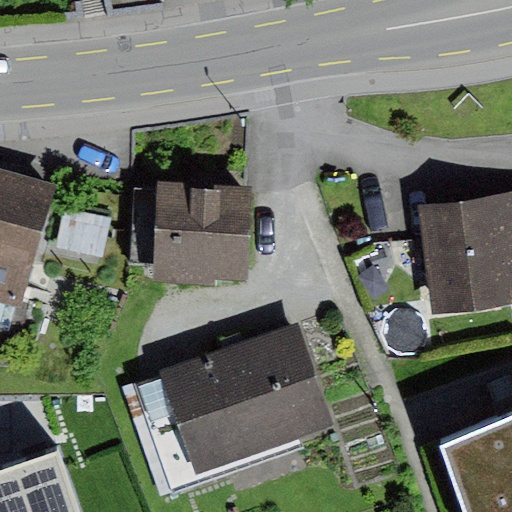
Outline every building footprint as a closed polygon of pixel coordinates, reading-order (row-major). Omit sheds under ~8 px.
[(57,190),(0,174),(0,303),(24,310),(57,190)] [(254,196),(159,188),(159,194),(133,192),(128,253),(155,255),(152,285),(214,290),(215,284),(245,287),(254,196)] [(511,200),(422,211),(434,319),(511,310),(511,200)] [(297,332),(164,378),(197,475),(219,467),(300,439),(331,429),(297,332)] [(197,475),(164,378),(124,391),(161,499),(304,450),(300,439),(219,467),(197,475)] [(511,511),(511,415),(428,451),(454,511),(511,511)] [(62,511),(51,473),(0,487),(0,511),(62,511)]
